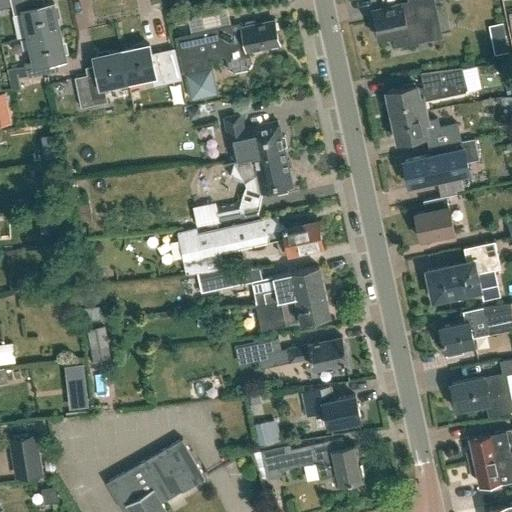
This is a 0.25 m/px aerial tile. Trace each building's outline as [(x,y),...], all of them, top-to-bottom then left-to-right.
[(29,35),(60,29),(54,2),(45,3),(44,0),(11,0),(14,14),(24,12),(29,35)] [(378,18),(375,19),(378,37),(394,34),(396,45),(431,37),(427,18),(437,16),(434,0),(409,0),(409,1),(394,4),(394,6),(377,10),(378,18)] [(280,43),(275,19),(258,23),(254,20),(247,22),(245,26),(243,26),(242,25),(239,23),(178,37),(192,98),(218,92),(210,58),(227,54),(228,58),(230,66),(235,69),(248,66),(251,61),(249,53),(250,53),(249,50),(280,43)] [(60,29),(29,35),(34,60),(25,62),(28,76),(59,69),(57,59),(66,57),(60,29)] [(507,52),(505,37),(490,40),(493,54),(507,52)] [(122,49),(129,80),(152,75),(154,84),(182,78),(175,47),(152,52),(150,43),(122,49)] [(104,85),(129,80),(122,49),(94,55),(96,64),(86,66),(88,74),(76,76),(82,106),(107,100),(104,85)] [(15,68),(15,64),(7,65),(7,70),(9,82),(11,92),(20,90),(18,80),(16,68),(15,68)] [(393,115),(427,108),(425,99),(454,92),(452,83),(465,81),(462,66),(420,72),(423,87),(417,88),(416,83),(388,90),(393,115)] [(187,100),(196,145),(221,141),(212,96),(187,100)] [(393,115),(399,140),(427,134),(429,146),(461,139),(457,122),(438,126),(437,118),(429,119),(427,108),(393,115)] [(237,159),(284,150),(278,121),(244,128),(241,114),(225,117),(230,141),(233,140),(237,159)] [(480,159),(476,138),(463,141),(463,139),(461,139),(429,146),(431,154),(404,160),(410,185),(470,172),(468,161),(480,159)] [(262,192),(277,188),(278,192),(288,190),(288,186),(292,185),(284,150),(237,159),(227,162),(226,175),(252,187),(252,176),(258,175),(262,192)] [(43,185),(45,197),(56,196),(55,184),(43,185)] [(427,242),(440,236),(439,234),(455,231),(447,194),(423,199),(426,210),(415,212),(421,238),(425,237),(427,242)] [(219,222),(242,217),(239,201),(216,206),(219,222)] [(279,223),(278,215),(217,229),(198,233),(197,228),(177,232),(186,274),(224,269),(221,252),(220,252),(236,248),(269,241),(277,239),(280,252),(290,250),(290,251),(323,244),(318,220),(298,224),(297,222),(285,225),(285,222),(279,223)] [(477,292),(476,289),(480,288),(477,271),(501,266),(495,239),(464,246),(467,260),(427,269),(434,298),(463,291),(464,295),(477,292)] [(266,303),(324,290),(319,265),(280,273),(283,288),(264,292),(266,303)] [(202,291),(234,285),(231,272),(199,279),(202,291)] [(96,287),(80,288),(82,304),(97,303),(96,287)] [(324,290),(266,303),(268,314),(275,313),(277,326),(330,315),(324,290)] [(463,351),(462,345),(475,343),(473,336),(511,326),(511,300),(483,305),(463,310),(465,320),(440,326),(445,349),(446,349),(447,355),(463,351)] [(111,361),(105,326),(87,329),(87,330),(84,330),(88,349),(89,349),(92,364),(93,363),(93,364),(111,361)] [(349,361),(343,336),(287,348),(290,362),(312,357),(314,369),(349,361)] [(481,353),(499,344),(495,336),(477,344),(481,353)] [(278,338),(254,343),(242,345),(245,358),(257,355),(257,356),(281,350),(278,338)] [(504,373),(511,372),(511,357),(501,360),(504,373)] [(67,365),(71,408),(90,406),(86,363),(67,365)] [(452,382),(454,393),(450,394),(453,406),(457,405),(457,407),(486,401),(489,414),(511,410),(503,371),(485,375),(484,375),(483,375),(452,382)] [(333,399),(330,386),(303,392),(308,415),(325,411),(328,426),(361,419),(356,394),(333,399)] [(257,446),(268,443),(263,422),(252,424),(257,446)] [(469,461),(506,453),(504,446),(511,444),(511,429),(511,427),(471,436),(473,446),(469,447),(466,451),(469,461)] [(12,438),(18,476),(42,472),(36,434),(12,438)] [(183,491),(206,477),(183,437),(107,481),(124,511),(125,511),(130,509),(132,511),(168,511),(162,501),(182,490),(183,491)] [(340,484),(362,479),(354,445),(334,449),(332,439),(290,448),(289,444),(263,449),(269,477),(282,474),(281,469),(316,461),(320,477),(338,474),(340,484)] [(469,461),(471,472),(475,475),(479,474),(481,484),(511,477),(511,451),(506,453),(469,461)] [(57,467),(56,458),(46,460),(48,469),(57,467)] [(487,511),(511,511),(511,501),(486,507),(487,511)]
